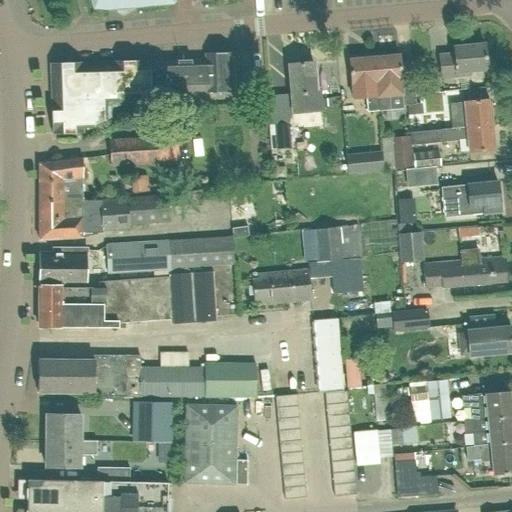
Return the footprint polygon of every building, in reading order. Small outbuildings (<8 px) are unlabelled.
[(90,0),(93,8),(109,10),(173,4),(173,1),(172,1),(171,0),(90,0)] [(489,57),(485,57),(484,44),(453,47),(454,54),(439,55),(441,77),(469,74),(469,71),(486,69),(486,67),(490,66),(489,57)] [(149,61),(51,64),(53,133),(57,133),(82,132),(82,127),(93,126),(105,120),(105,105),(119,105),(119,100),(151,99),(151,93),(206,91),(206,92),(237,91),(236,53),(205,54),(205,59),(149,61)] [(399,54),(373,57),(378,108),(378,111),(403,109),(402,105),(407,105),(415,104),(414,95),(413,82),(402,84),(399,54)] [(373,57),(349,59),(353,99),(366,98),(367,112),(378,111),(378,108),(373,57)] [(291,113),(308,111),(320,110),(319,93),(316,93),(313,63),(288,65),(290,96),(291,113)] [(414,82),(413,82),(414,95),(439,92),(439,88),(425,89),(425,82),(414,83),(414,82)] [(441,129),(491,124),(489,100),(463,102),(464,115),(440,118),(441,129)] [(415,104),(407,105),(407,115),(422,114),(421,104),(415,104)] [(275,149),(291,147),(288,123),(273,124),(275,149)] [(414,144),(442,141),(467,139),(468,152),(494,150),(491,124),(441,129),(413,132),(414,144)] [(110,167),(158,163),(156,136),(108,139),(110,167)] [(410,145),(392,146),(394,168),(411,167),(410,145)] [(363,153),(365,173),(383,171),(381,151),(363,153)] [(413,153),(414,168),(440,166),(439,151),(413,153)] [(39,203),(82,201),(82,159),(39,164),(39,203)] [(434,168),(413,169),(406,170),(408,187),(436,184),(434,168)] [(132,193),(149,191),(146,175),(130,177),(132,193)] [(466,185),(440,188),(443,217),(483,214),(500,212),(497,181),(466,185)] [(258,194),(237,195),(238,221),(259,220),(258,194)] [(127,199),(82,201),(39,203),(39,241),(82,236),(82,231),(129,228),(129,224),(169,221),(167,195),(127,198),(127,199)] [(214,208),(212,195),(194,197),(195,210),(214,208)] [(316,262),(342,259),(339,227),(313,229),(316,262)] [(231,228),(231,236),(105,244),(107,274),(171,270),(171,275),(189,274),(188,268),(234,265),(233,238),(245,237),(245,228),(231,228)] [(403,263),(425,261),(423,232),(400,234),(403,263)] [(39,285),(60,285),(63,285),(63,283),(85,282),(85,250),(54,250),(54,253),(39,254),(39,285)] [(507,281),(505,258),(486,259),(485,259),(479,259),(478,250),(460,251),(461,261),(423,265),(425,287),(442,286),(442,287),(507,281)] [(349,259),(330,261),(332,291),(351,289),(349,259)] [(252,280),(254,301),(259,301),(260,305),(310,301),(307,270),(257,275),(258,280),(252,280)] [(170,275),(170,278),(101,283),(101,287),(60,290),(60,285),(39,285),(38,328),(61,328),(61,327),(117,327),(117,324),(173,319),(173,323),(215,320),(212,272),(189,274),(171,275),(170,275)] [(427,309),(391,312),(376,314),(377,329),(392,327),(393,331),(428,328),(427,309)] [(511,352),(511,344),(510,326),(494,327),(493,315),(469,318),(470,330),(466,330),(466,333),(458,334),(460,354),(468,354),(469,356),(511,352)] [(313,335),(337,333),(336,319),(312,321),(313,335)] [(314,350),(338,348),(337,333),(313,335),(314,350)] [(316,364),(340,362),(338,348),(314,350),(316,364)] [(253,362),(200,367),(187,367),(187,352),(159,352),(159,367),(140,367),(140,356),(99,356),(99,370),(94,370),(94,360),(38,360),(38,393),(92,393),(92,397),(140,397),(140,396),(200,396),(200,395),(205,398),(256,392),(253,362)] [(357,361),(344,362),(346,388),(359,387),(357,361)] [(317,378),(341,376),(340,362),(316,364),(317,378)] [(341,376),(317,378),(318,393),(342,391),(341,376)] [(423,385),(409,386),(410,401),(427,400),(430,420),(450,418),(446,379),(426,381),(426,385),(423,385)] [(325,405),(347,403),(345,391),(324,393),(325,405)] [(471,421),(511,417),(509,391),(461,396),(462,408),(470,408),(471,421)] [(385,393),(372,394),(375,421),(388,420),(385,393)] [(275,408),(298,406),(296,394),(274,397),(275,408)] [(131,401),(131,442),(171,442),(171,402),(131,401)] [(347,403),(325,405),(326,417),(348,415),(347,403)] [(234,484),(236,406),(185,404),(183,483),(234,484)] [(298,406),(275,408),(277,420),(299,418),(298,406)] [(46,441),(80,441),(80,416),(46,415),(46,441)] [(348,415),(326,417),(327,428),(349,426),(348,415)] [(471,421),(464,421),(465,434),(488,432),(490,445),(511,442),(511,423),(511,417),(471,421)] [(299,418),(277,420),(278,431),(300,429),(299,418)] [(349,426),(327,428),(328,439),(350,437),(349,426)] [(415,426),(389,429),(391,445),(417,442),(415,426)] [(300,429),(278,431),(279,442),(301,440),(300,429)] [(376,430),(352,432),(355,466),(379,463),(376,430)] [(350,437),(328,439),(329,450),(351,448),(350,437)] [(301,440),(279,442),(280,454),(302,451),(301,440)] [(80,441),(46,441),(46,467),(80,467),(80,454),(88,454),(88,441),(80,441)] [(511,442),(490,445),(465,447),(466,459),(480,458),(480,457),(491,457),(492,475),(511,472),(511,442)] [(351,448),(329,450),(330,462),(352,460),(351,448)] [(302,451),(280,454),(281,465),(303,463),(302,451)] [(393,454),(394,462),(389,462),(391,494),(396,493),(397,498),(416,496),(416,495),(437,493),(435,475),(419,477),(418,471),(415,472),(414,460),(413,452),(393,454)] [(352,460),(330,462),(331,473),(353,471),(352,460)] [(303,463),(281,465),(282,476),(304,474),(303,463)] [(97,468),(97,482),(129,483),(130,469),(97,468)] [(353,471),(331,473),(332,484),(354,482),(353,471)] [(304,474),(282,476),(283,487),(305,485),(304,474)] [(97,482),(27,480),(26,511),(167,511),(168,483),(129,483),(97,482)] [(354,482),(332,484),(334,496),(355,494),(354,482)] [(305,485),(283,487),(284,499),(306,497),(305,485)]
